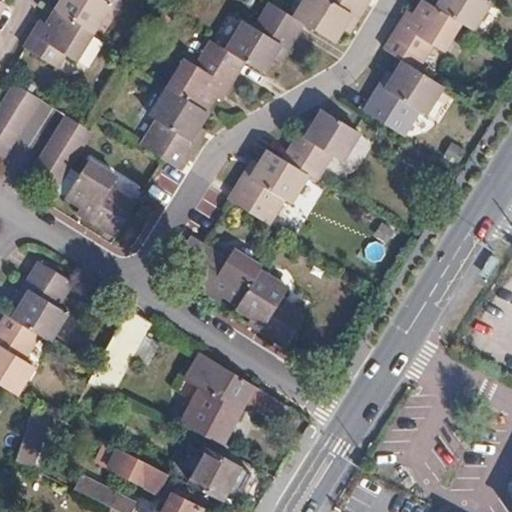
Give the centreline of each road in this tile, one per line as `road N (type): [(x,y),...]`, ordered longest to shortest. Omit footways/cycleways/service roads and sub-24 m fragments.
road 1 (residential): [(390,0),(354,61),(216,144),(131,288)]
road 2 (primary): [(346,427),(511,156)]
road 3 (residential): [(346,427),(131,288)]
road 4 (residential): [(131,288),(23,222)]
